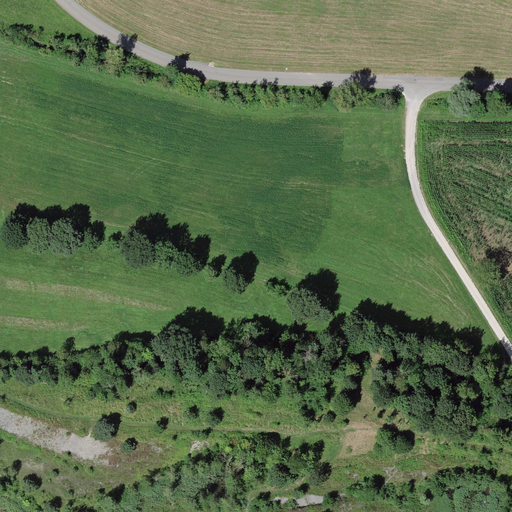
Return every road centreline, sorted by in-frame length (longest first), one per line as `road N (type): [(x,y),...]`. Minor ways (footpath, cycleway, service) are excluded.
road 1 (tertiary): [(511,87),(203,71),(135,50),(63,0)]
road 2 (track): [(417,84),(407,143),(414,193),(511,355)]
